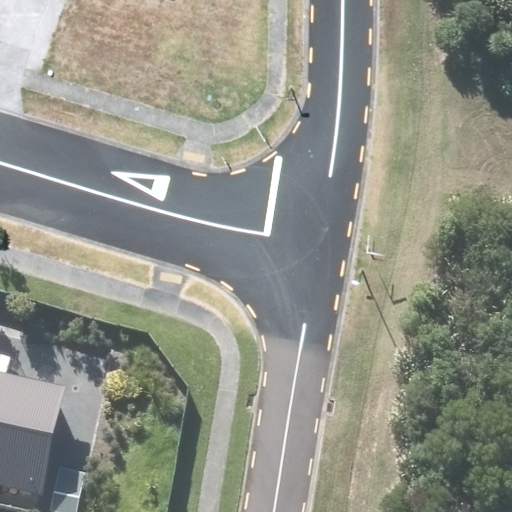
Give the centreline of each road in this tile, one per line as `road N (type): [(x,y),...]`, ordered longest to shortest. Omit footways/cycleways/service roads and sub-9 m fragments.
road 1 (residential): [(314,258),(0,161)]
road 2 (residential): [(314,258),(335,130),(339,0)]
road 3 (residential): [(314,258),(268,511)]
